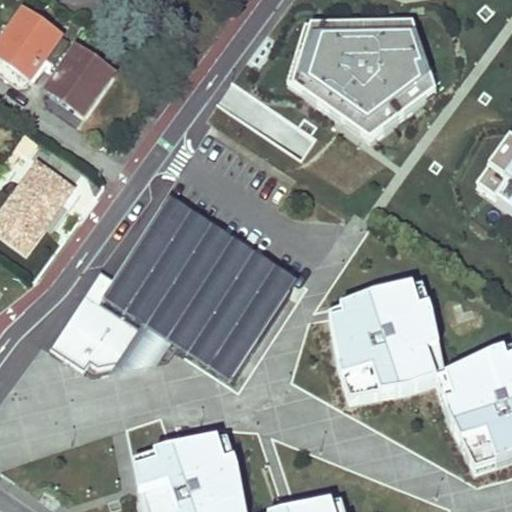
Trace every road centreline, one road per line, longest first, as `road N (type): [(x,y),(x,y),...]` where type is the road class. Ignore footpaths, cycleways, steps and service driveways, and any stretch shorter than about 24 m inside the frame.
road 1 (residential): [(286,0),(59,291),(0,349)]
road 2 (unknown): [(145,147),(0,56)]
